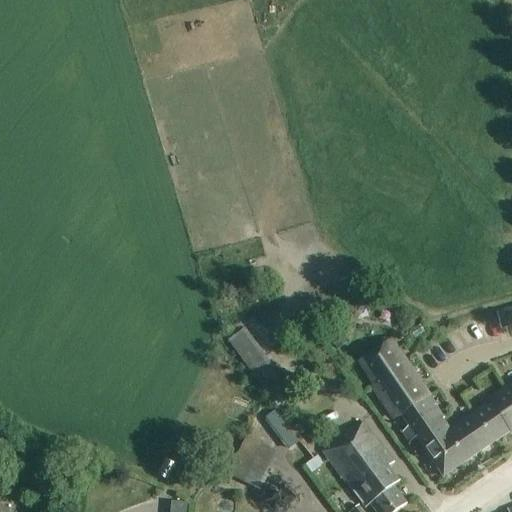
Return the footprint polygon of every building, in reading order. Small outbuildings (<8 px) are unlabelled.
[(262,270),(241,275),(244,287),(265,282),(262,270)] [(511,322),(511,310),(497,315),(500,326),(511,322)] [(331,343),(343,335),(337,326),(325,334),(331,343)] [(228,342),(273,403),(286,393),(241,332),(228,342)] [(379,392),(408,372),(389,345),(363,363),(378,385),(375,387),(379,392)] [(401,418),(427,400),(408,372),(379,392),(397,420),(401,418)] [(511,386),(503,392),(511,405),(511,386)] [(474,412),(494,443),(511,431),(511,405),(503,392),(474,412)] [(408,444),(416,439),(443,421),(444,420),(435,407),(436,406),(430,398),(427,400),(401,418),(408,429),(401,433),(408,444)] [(465,462),(494,443),(474,412),(449,429),(445,432),(465,462)] [(265,422),(288,452),(298,444),(275,414),(265,422)] [(445,432),(449,429),(443,421),(416,439),(442,477),(465,462),(445,432)] [(374,511),(396,511),(405,505),(392,487),(398,482),(387,468),(393,464),(362,423),(344,437),(346,439),(337,446),(335,444),(322,454),(365,510),(370,506),(374,511)] [(254,493),(270,460),(241,446),(224,479),(254,493)] [(226,511),(228,499),(210,497),(207,511),(226,511)]
